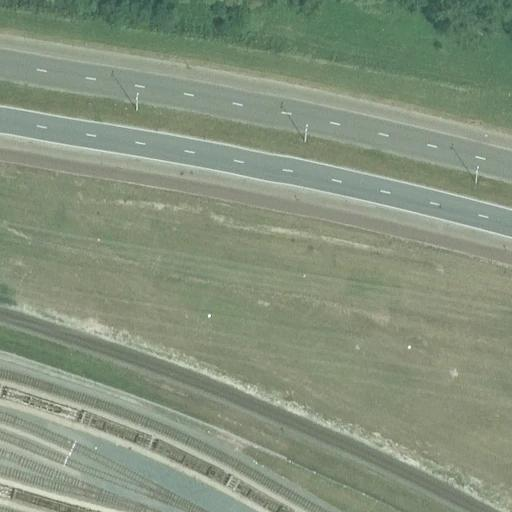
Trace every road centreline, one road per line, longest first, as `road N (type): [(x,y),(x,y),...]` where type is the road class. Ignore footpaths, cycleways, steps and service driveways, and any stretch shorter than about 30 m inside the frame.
road 1 (primary): [(0,123),(151,148),(511,229)]
road 2 (primary): [(511,176),(221,113),(0,79)]
